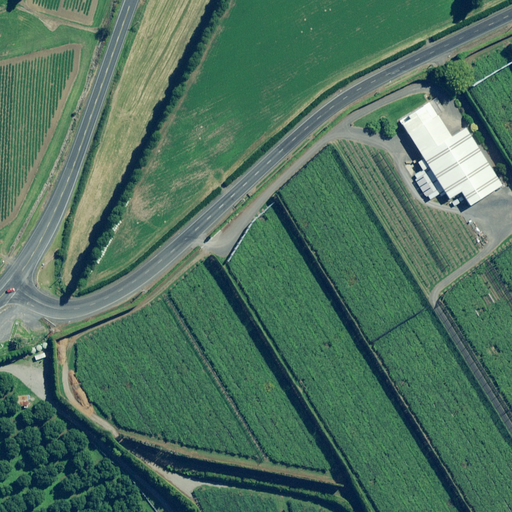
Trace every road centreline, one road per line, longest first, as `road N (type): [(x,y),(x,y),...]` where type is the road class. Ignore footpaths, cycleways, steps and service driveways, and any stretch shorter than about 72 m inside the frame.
road 1 (tertiary): [(12,284),(58,307),(128,284),(340,101),(511,12)]
road 2 (secondary): [(12,284),(63,192),(131,0)]
